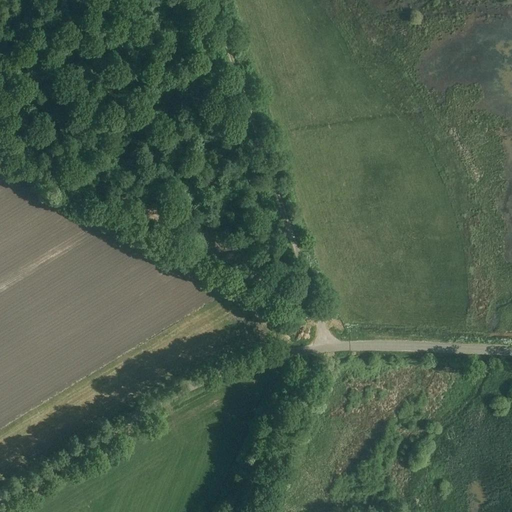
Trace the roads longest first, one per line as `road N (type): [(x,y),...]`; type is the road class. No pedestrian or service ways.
road 1 (unclassified): [(0,500),(169,396),(227,370),(326,345)]
road 2 (track): [(310,295),(0,138)]
road 3 (track): [(292,239),(212,0)]
road 4 (unclassified): [(511,351),(326,345)]
